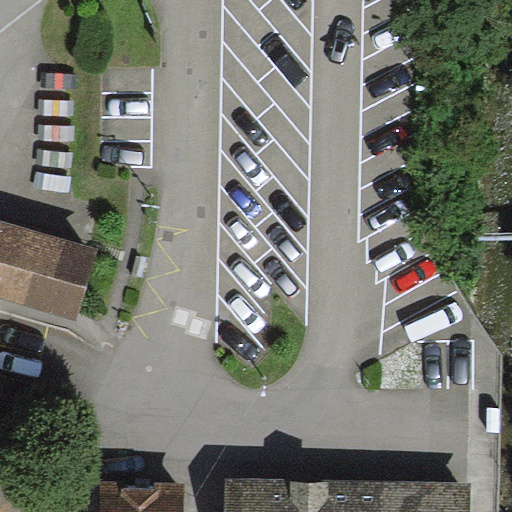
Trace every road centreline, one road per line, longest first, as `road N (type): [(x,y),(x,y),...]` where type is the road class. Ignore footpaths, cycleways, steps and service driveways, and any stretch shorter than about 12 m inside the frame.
road 1 (unclassified): [(342,441),(341,0)]
road 2 (unclassified): [(342,441),(493,442),(493,511)]
